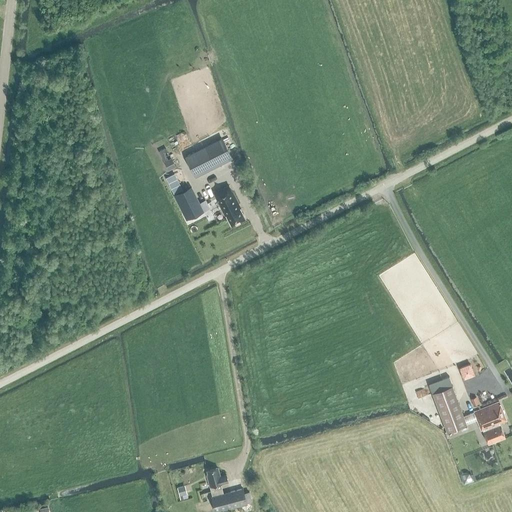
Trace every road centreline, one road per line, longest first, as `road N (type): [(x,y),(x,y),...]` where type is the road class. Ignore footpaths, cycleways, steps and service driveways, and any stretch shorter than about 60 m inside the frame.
road 1 (unclassified): [(0,388),(511,122)]
road 2 (unknown): [(263,253),(230,181),(189,183),(173,156)]
road 3 (unclassified): [(0,127),(13,0)]
